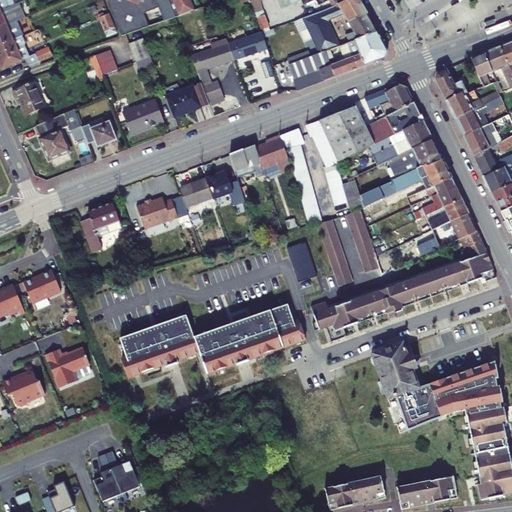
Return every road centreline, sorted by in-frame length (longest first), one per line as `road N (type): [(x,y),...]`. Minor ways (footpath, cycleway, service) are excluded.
road 1 (tertiary): [(36,208),(410,65)]
road 2 (residential): [(511,289),(319,358),(286,267)]
road 3 (secondary): [(410,65),(511,276)]
road 4 (residential): [(97,511),(70,445),(0,474)]
